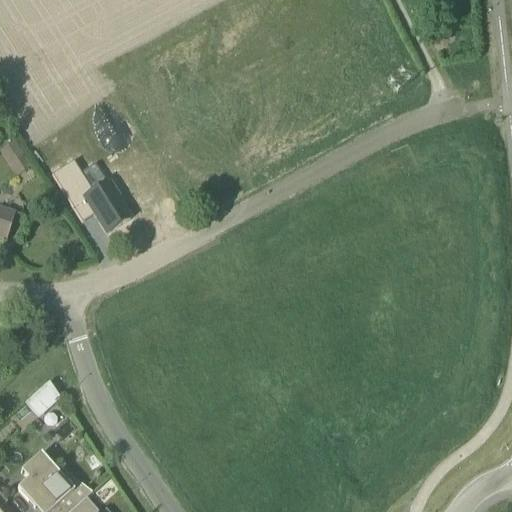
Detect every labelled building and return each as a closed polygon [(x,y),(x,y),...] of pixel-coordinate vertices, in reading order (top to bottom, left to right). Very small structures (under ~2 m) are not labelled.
[(0,154),(9,168),(25,158),(15,142),(0,151),(0,154)] [(78,158),(56,170),(82,220),(95,213),(105,233),(130,220),(119,199),(123,197),(114,181),(95,191),(78,158)] [(0,241),(5,243),(14,215),(0,210),(0,241)] [(49,385),(24,406),(38,421),(60,402),(49,385)] [(72,511),(91,495),(80,486),(68,496),(36,461),(33,464),(32,463),(20,474),(27,482),(17,491),(34,511),(35,510),(34,509),(38,506),(42,511),(52,511),(54,511),(55,511),(72,511)] [(94,511),(85,501),(72,511),(94,511)]
